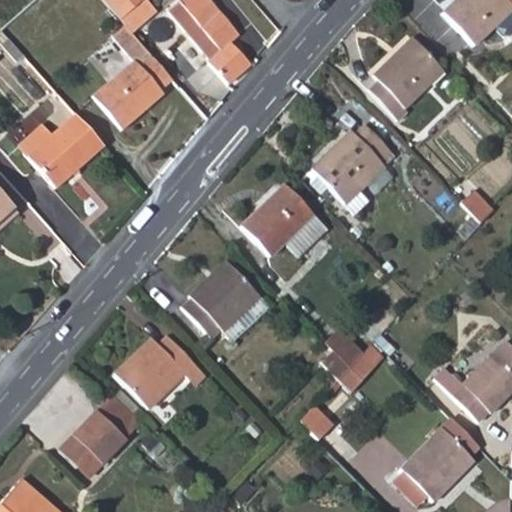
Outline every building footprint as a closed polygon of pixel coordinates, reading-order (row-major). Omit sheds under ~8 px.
[(111,0),(122,12),(135,0),(111,0)] [(133,24),(148,12),(137,0),(135,0),(122,12),(126,16),(133,24)] [(177,0),(171,6),(211,54),(218,48),(187,8),(196,0),(177,0)] [(218,48),(211,54),(209,56),(230,82),(252,63),(231,38),(239,30),(212,0),(196,0),(187,8),(218,48)] [(511,0),(463,0),(451,12),(483,45),(502,27),(511,17),(511,0)] [(133,24),(126,16),(114,27),(135,51),(94,89),(125,125),(168,87),(163,81),(175,71),(133,24)] [(511,17),(502,27),(511,37),(511,36),(511,17)] [(449,71),(418,37),(378,74),(383,80),(374,88),(404,120),(412,113),(408,108),(449,71)] [(59,187),(107,143),(79,112),(31,156),(59,187)] [(359,130),(356,125),(314,161),(345,198),(361,184),(387,162),(383,158),(395,148),(371,120),(359,130)] [(315,208),(285,178),(243,220),(273,251),(288,236),(315,208)] [(372,196),(361,184),(345,198),(356,210),(372,196)] [(497,211),(477,190),(465,201),(486,222),(497,211)] [(0,195),(0,215),(10,206),(0,195)] [(330,223),(315,208),(288,236),(302,251),(330,223)] [(192,292),(195,294),(186,303),(214,333),(222,324),(225,326),(262,290),(229,255),(192,292)] [(272,301),(262,290),(225,326),(235,337),(272,301)] [(351,366),(366,350),(341,323),(325,338),(334,347),(351,366)] [(141,331),(109,371),(147,401),(178,363),(190,373),(200,361),(156,325),(148,336),(141,331)] [(511,340),(510,338),(465,380),(467,383),(456,393),(479,418),(490,407),(493,410),(511,391),(511,340)] [(341,376),(351,366),(334,347),(323,357),(341,376)] [(351,366),(364,379),(379,363),(366,350),(351,366)] [(354,389),(364,379),(351,366),(341,376),(354,389)] [(308,405),(292,419),(311,439),(326,424),(308,405)] [(99,460),(124,435),(94,407),(57,446),(74,463),(88,449),(99,460)] [(442,424),(471,454),(482,443),(453,413),(442,424)] [(475,458),(471,454),(442,424),(401,467),(404,470),(431,496),(434,499),(475,458)] [(85,474),(99,460),(88,449),(74,463),(85,474)] [(431,496),(404,470),(393,481),(420,506),(431,496)] [(37,490),(19,474),(0,494),(0,511),(63,511),(62,511),(60,511),(57,511),(35,492),(37,490)]
